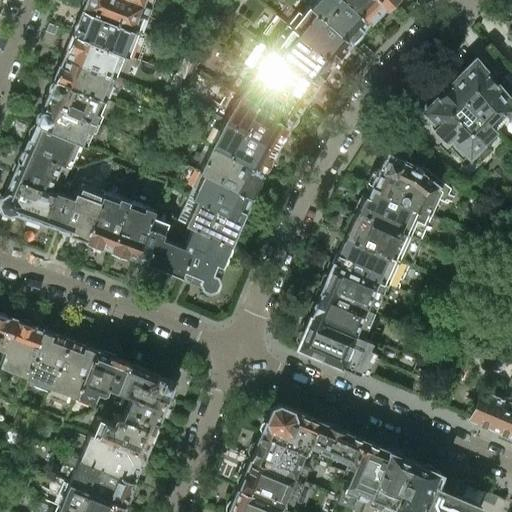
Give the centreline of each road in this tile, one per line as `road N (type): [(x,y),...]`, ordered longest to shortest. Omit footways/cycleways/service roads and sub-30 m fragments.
road 1 (residential): [(472,0),(363,103),(312,185),(238,352)]
road 2 (residential): [(238,352),(511,467)]
road 3 (residential): [(238,352),(0,258)]
road 4 (residential): [(171,511),(238,352)]
